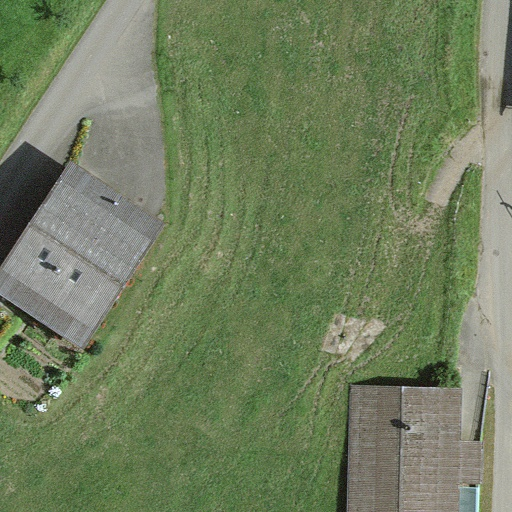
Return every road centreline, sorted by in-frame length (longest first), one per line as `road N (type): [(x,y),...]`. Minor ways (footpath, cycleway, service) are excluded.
road 1 (track): [(511,4),(503,77),(503,511)]
road 2 (track): [(0,197),(132,0)]
